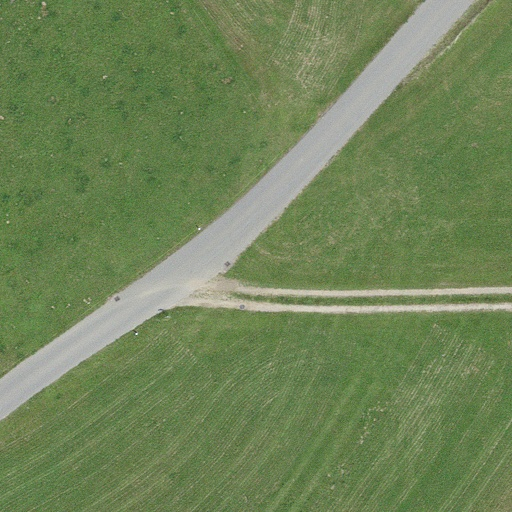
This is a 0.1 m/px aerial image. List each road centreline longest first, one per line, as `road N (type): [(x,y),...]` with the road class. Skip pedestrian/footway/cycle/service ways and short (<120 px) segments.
road 1 (residential): [(456,0),(267,212),(155,302),(0,407)]
road 2 (track): [(511,300),(155,302)]
